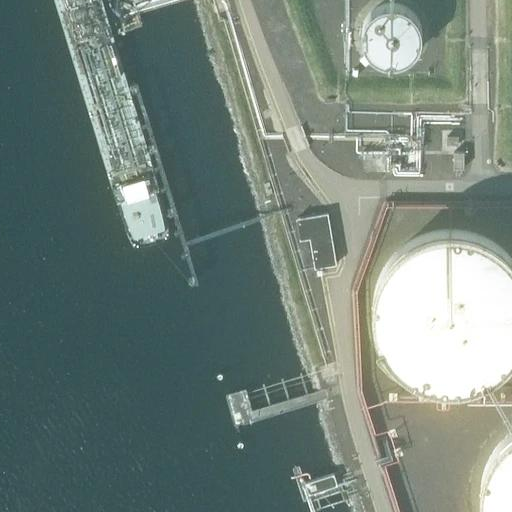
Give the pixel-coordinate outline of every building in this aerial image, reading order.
[(420,45),(422,37),(421,30),(420,25),(417,17),(411,10),(406,7),(400,5),(394,4),(389,4),(383,5),(377,7),(370,12),(367,17),(364,23),(362,28),(362,34),(363,43),(365,48),(368,53),(376,59),(381,62),(386,63),(394,63),(400,62),(405,61),(411,57),(417,50),(420,45)] [(463,168),(463,152),(453,151),(453,167),(463,168)] [(336,264),(328,213),(296,218),(300,239),(310,238),(314,267),(336,264)] [(435,226),(416,232),(399,243),(385,258),(375,276),(371,296),(371,316),(376,336),(386,353),(400,368),(418,379),(437,385),(457,386),(477,382),(496,373),(511,360),(511,358),(511,251),(510,249),(494,236),(476,228),(455,224),(435,226)] [(511,511),(511,427),(506,431),(493,446),(483,464),(478,484),(478,504),(480,511),(511,511)]
